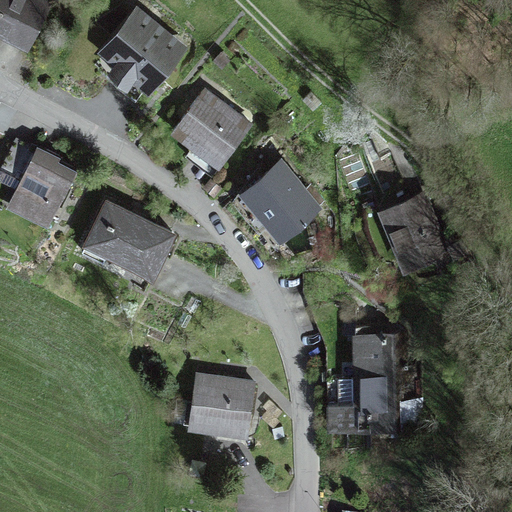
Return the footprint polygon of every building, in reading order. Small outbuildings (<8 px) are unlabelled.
[(0,0),(0,27),(27,42),(47,3),(40,0),(0,0)] [(94,64),(135,99),(179,47),(136,12),(94,64)] [(204,88),(173,129),(220,164),(250,123),(204,88)] [(49,222),(76,167),(58,158),(60,155),(47,148),(44,155),(14,140),(0,167),(15,174),(18,169),(23,172),(16,187),(24,191),(16,206),(49,222)] [(280,162),(245,190),(281,234),(323,200),(309,184),(303,189),(280,162)] [(385,210),(406,263),(444,248),(422,195),(385,210)] [(166,243),(173,246),(179,234),(107,199),(82,250),(103,260),(107,251),(152,273),(166,243)] [(451,242),(450,242),(456,257),(467,252),(461,237),(456,240),(454,234),(448,236),(451,242)] [(336,271),(306,271),(306,291),(313,291),(333,291),(344,291),(336,271)] [(333,291),(313,291),(313,309),(321,309),(351,309),(344,291),(333,291)] [(328,328),(330,424),(409,423),(407,332),(358,333),(358,327),(351,309),(321,309),(321,328),(328,328)] [(197,372),(189,423),(247,431),(254,381),(197,372)]
